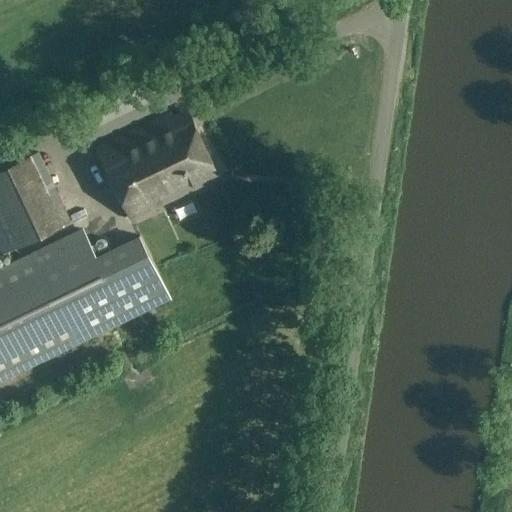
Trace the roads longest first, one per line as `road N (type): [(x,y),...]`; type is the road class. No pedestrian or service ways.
road 1 (unclassified): [(327,511),(401,0)]
road 2 (unknown): [(400,1),(0,155)]
road 3 (unknown): [(69,127),(119,259)]
